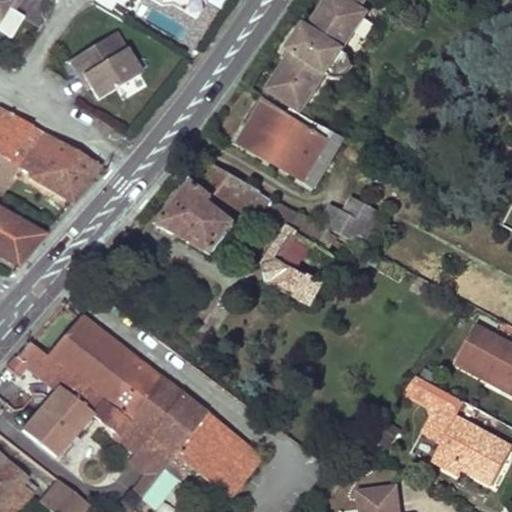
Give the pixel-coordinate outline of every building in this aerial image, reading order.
[(0,0),(0,20),(7,8),(11,0),(13,0),(18,3),(19,0),(0,0)] [(13,0),(11,0),(7,8),(13,11),(18,3),(13,0)] [(152,0),(162,5),(172,4),(183,12),(190,0),(152,0)] [(289,61),(269,91),(300,111),(325,75),(332,80),(345,80),(352,69),(348,57),(341,52),(364,17),(363,12),(359,9),(364,0),(330,0),(313,25),(309,22),(285,58),(289,61)] [(142,76),(117,34),(71,62),(80,77),(84,75),(100,102),(142,76)] [(237,146),(313,190),(343,141),(291,112),(287,118),(264,101),(237,146)] [(99,167),(0,109),(0,194),(17,167),(30,175),(29,178),(72,204),(99,167)] [(500,154),(508,157),(511,149),(504,146),(500,154)] [(274,201),(273,202),(262,195),(208,162),(157,227),(212,258),(250,209),(253,205),(266,213),(264,217),(287,231),(289,229),(308,240),(317,223),(303,215),(302,217),(274,201)] [(323,226),(362,248),(379,214),(353,200),(345,215),(332,208),(323,226)] [(250,209),(264,217),(266,213),(253,205),(250,209)] [(42,237),(0,212),(0,250),(12,258),(9,263),(17,267),(42,237)] [(12,258),(0,250),(0,258),(9,263),(12,258)] [(440,288),(418,277),(410,290),(433,302),(440,288)] [(64,335),(46,357),(147,438),(165,453),(171,457),(173,455),(228,499),(260,459),(205,415),(80,315),(64,335)] [(511,335),(511,327),(504,323),(501,329),(511,335)] [(511,345),(476,326),(455,364),(488,382),(491,376),(511,387),(511,345)] [(46,357),(29,343),(17,358),(37,374),(57,390),(46,402),(22,433),(56,460),(62,452),(76,435),(95,411),(111,424),(99,439),(111,448),(120,437),(137,451),(147,438),(46,357)] [(57,390),(37,374),(27,386),(46,402),(57,390)] [(511,394),(511,387),(491,376),(488,382),(511,394)] [(465,403),(418,377),(406,392),(432,407),(431,410),(431,414),(432,414),(437,417),(427,437),(441,446),(433,461),(454,473),(458,467),(463,469),(492,486),(511,450),(511,448),(456,419),(465,403)] [(422,435),(427,437),(437,417),(432,414),(422,435)] [(399,431),(391,425),(379,441),(387,448),(399,431)] [(76,435),(62,452),(70,458),(84,441),(76,435)] [(171,457),(165,453),(160,459),(180,475),(185,468),(171,457)] [(0,511),(17,511),(36,490),(0,459),(0,511)] [(458,467),(454,473),(460,476),(463,469),(458,467)] [(49,511),(83,511),(88,506),(86,505),(65,488),(58,482),(40,504),(49,511)] [(399,511),(397,489),(359,493),(360,511),(399,511)]
